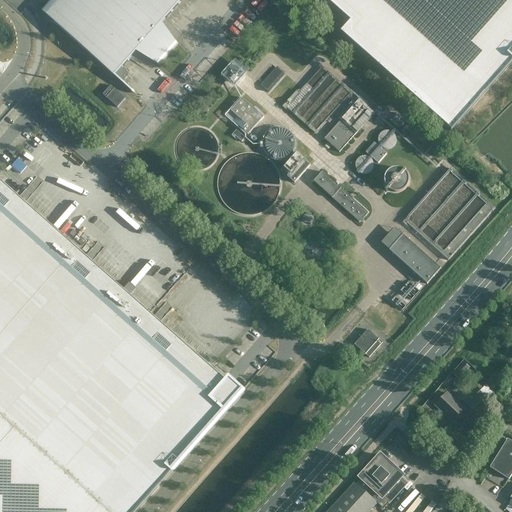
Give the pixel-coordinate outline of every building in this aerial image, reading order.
[(51,0),(41,12),(47,16),(113,76),(134,93),(135,92),(116,75),(115,75),(135,52),(159,65),(179,45),(161,22),(180,0),(51,0)] [(511,0),(325,0),(350,23),(343,31),(452,131),(511,64),(511,0)] [(285,75),(277,68),(261,85),(269,93),(285,75)] [(322,68),(287,108),(317,135),(352,94),(322,68)] [(103,95),(117,108),(126,99),(111,85),(103,95)] [(231,108),(225,114),(248,135),(263,117),(243,98),(233,109),(231,108)] [(359,100),(325,138),(340,152),(374,114),(359,100)] [(295,152),(296,148),(296,144),(296,140),(294,136),(291,133),(288,131),(284,129),(280,129),(275,129),(272,131),(268,133),(266,137),(264,141),(263,145),(264,149),(265,153),(268,156),(271,159),(274,161),(278,162),(282,162),(286,160),(290,158),(293,155),(295,152)] [(395,144),(396,141),(395,138),(394,136),(391,134),(389,133),(386,133),(383,134),(381,135),(380,138),(379,140),(379,143),(380,146),(382,148),(384,149),(387,150),(390,149),(392,148),(394,146),(395,144)] [(375,143),(366,153),(378,164),(387,154),(375,143)] [(297,153),(284,168),(290,174),(287,177),(295,183),(311,165),(297,153)] [(372,171),(373,168),(373,165),(372,162),(370,160),(368,158),(365,158),(362,158),(359,159),(357,162),(356,164),(355,167),(356,170),(357,173),(360,175),(362,176),(365,176),(368,175),(371,173),(372,171)] [(314,182),(359,222),(368,213),(323,172),(314,182)] [(407,223),(450,261),(496,210),(451,172),(407,223)] [(407,187),(408,185),(407,183),(407,180),(406,178),(404,176),(402,175),(400,174),(397,173),(395,173),(393,173),(390,174),(388,176),(387,177),(385,179),(384,182),(384,184),(384,187),(385,189),(386,191),(388,193),(390,195),(392,196),(394,196),(397,196),(399,196),(401,195),(403,194),(405,192),(406,190),(407,187)] [(0,181),(0,418),(105,511),(136,511),(237,398),(225,387),(228,384),(0,181)] [(382,244),(427,284),(440,269),(395,229),(382,244)] [(368,330),(354,345),(369,358),(382,343),(368,330)] [(459,380),(470,368),(463,362),(452,374),(459,380)] [(447,393),(435,405),(453,422),(464,410),(447,393)] [(105,511),(0,418),(0,511),(105,511)] [(509,481),(511,475),(511,442),(508,440),(490,468),(509,481)] [(402,476),(380,455),(359,477),(361,478),(356,484),(354,482),(327,511),(370,511),(377,504),(382,508),(386,503),(388,504),(408,482),(408,481),(407,483),(400,477),(402,476)]
